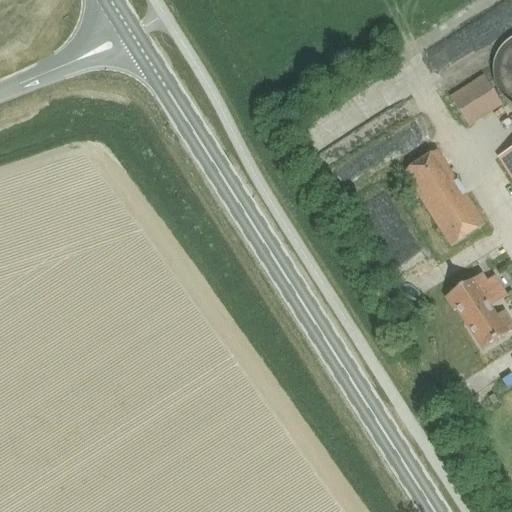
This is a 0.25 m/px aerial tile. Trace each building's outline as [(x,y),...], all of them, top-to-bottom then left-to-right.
[(511,38),(511,39),(508,41),(505,43),(502,46),(500,49),(498,52),(496,56),(495,60),(493,64),(493,68),(493,71),(493,75),(493,79),(494,83),(495,86),(496,88),(497,90),(499,93),(500,96),(503,99),(507,102),(509,104),(511,105),(511,38)] [(499,102),(483,78),(450,99),(466,123),(499,102)] [(511,151),(499,160),(511,180),(511,151)] [(478,206),(473,209),(436,152),(402,174),(450,248),(489,223),(478,206)] [(383,229),(401,220),(386,193),(368,203),(383,229)] [(410,236),(399,242),(408,259),(419,253),(410,236)] [(489,308),(489,309),(506,298),(493,278),(485,283),(481,276),(445,299),(453,312),(457,310),(465,323),(489,308)] [(495,318),(489,309),(489,308),(465,323),(482,351),(511,331),(511,325),(503,312),(495,318)] [(500,361),(467,389),(477,401),(510,372),(500,361)] [(492,406),(497,402),(493,395),(488,398),(492,406)]
